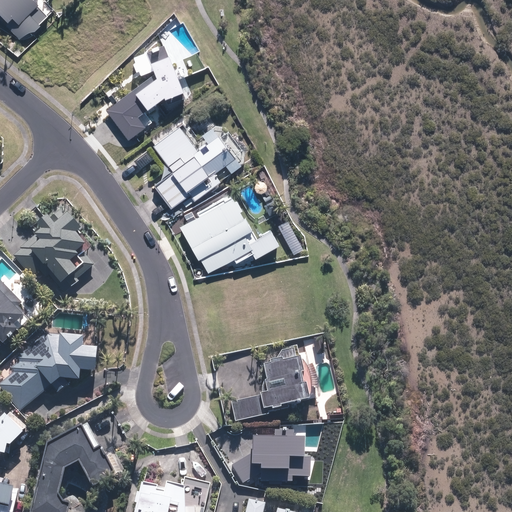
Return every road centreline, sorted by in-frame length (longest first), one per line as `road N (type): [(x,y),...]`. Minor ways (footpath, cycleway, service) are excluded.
road 1 (residential): [(63,137),(128,219),(163,293)]
road 2 (residential): [(163,293),(192,395),(187,411),(171,419)]
road 3 (residential): [(171,419),(153,411),(146,392),(163,293)]
